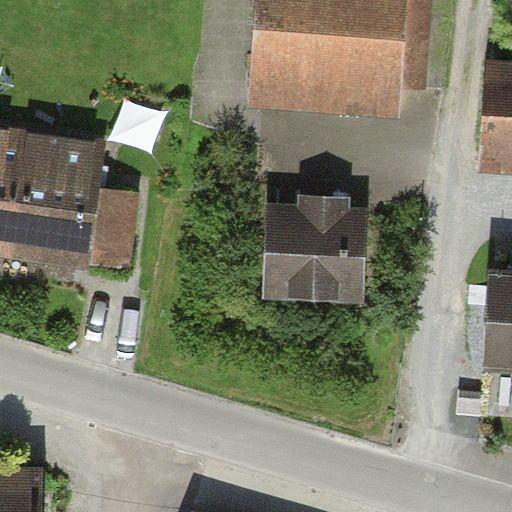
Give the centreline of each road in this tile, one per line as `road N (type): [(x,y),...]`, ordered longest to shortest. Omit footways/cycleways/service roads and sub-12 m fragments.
road 1 (unclassified): [(489,511),(0,367)]
road 2 (track): [(474,0),(411,489)]
